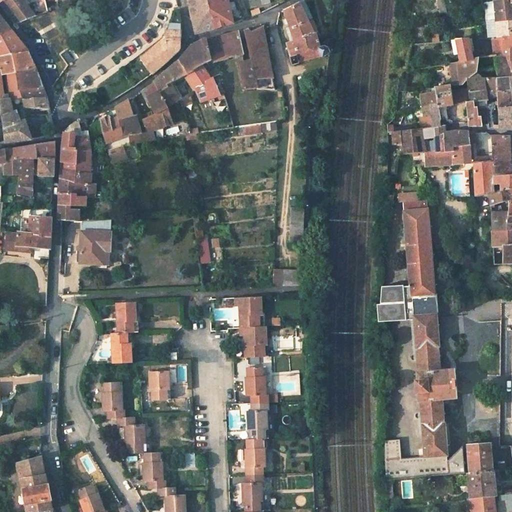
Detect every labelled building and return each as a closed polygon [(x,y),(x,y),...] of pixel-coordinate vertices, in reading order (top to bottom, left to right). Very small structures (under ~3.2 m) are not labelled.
[(24,0),(6,0),(1,4),(8,13),(16,24),(34,17),(31,6),(24,0)] [(227,0),(222,0),(208,4),(214,30),(232,24),(231,17),(227,0)] [(511,0),(496,0),(492,0),(494,20),(511,15),(511,0)] [(286,43),(292,65),(298,63),(298,59),(321,52),(322,56),(330,52),(328,48),(323,46),(320,49),(313,35),(320,31),(304,1),(300,2),(282,11),(293,40),(286,43)] [(208,4),(189,8),(192,21),(195,35),(214,30),(208,4)] [(0,36),(11,30),(0,15),(0,14),(0,36)] [(241,15),(231,17),(232,24),(243,22),(241,15)] [(511,15),(494,20),(496,37),(511,36),(511,15)] [(237,64),(244,92),(273,90),(261,22),(258,31),(251,34),(247,29),(243,30),(250,61),(244,62),(237,64)] [(11,30),(0,36),(0,55),(2,58),(27,52),(26,50),(17,38),(11,30)] [(212,60),(212,63),(243,56),(238,31),(208,38),(212,60)] [(169,32),(165,32),(165,41),(180,41),(180,37),(180,33),(169,32)] [(490,37),(493,54),(508,53),(508,51),(511,50),(511,36),(496,37),(490,37)] [(178,60),(188,75),(201,65),(212,60),(208,38),(194,44),(189,49),(186,52),(178,60)] [(455,39),(459,61),(471,59),(467,38),(455,39)] [(165,41),(141,57),(152,75),(177,54),(180,48),(180,41),(165,41)] [(493,54),(494,71),(510,70),(510,65),(511,64),(511,50),(508,51),(508,53),(493,54)] [(27,52),(2,58),(8,72),(35,69),(31,60),(27,52)] [(476,58),(476,70),(483,69),(484,71),(494,71),(493,54),(476,58)] [(458,75),(459,82),(461,82),(465,79),(476,70),(476,58),(471,59),(459,61),(447,63),(448,67),(455,67),(456,75),(458,75)] [(153,85),(159,96),(184,78),(188,75),(178,60),(153,83),(153,85)] [(68,65),(72,71),(76,69),(71,62),(68,65)] [(494,71),(495,77),(511,76),(511,64),(510,65),(510,70),(494,71)] [(188,75),(206,100),(219,95),(217,87),(214,77),(210,77),(201,65),(188,75)] [(35,69),(8,72),(18,89),(42,89),(38,76),(35,69)] [(465,79),(467,99),(474,99),(485,99),(485,98),(485,88),(482,88),(482,77),(476,70),(465,79)] [(0,72),(0,108),(4,143),(31,140),(25,121),(22,122),(19,109),(17,109),(13,99),(24,98),(18,89),(8,72),(0,72)] [(495,95),(496,101),(511,99),(511,98),(511,76),(495,77),(495,86),(495,95)] [(482,77),(482,88),(485,88),(495,86),(495,77),(482,77)] [(164,107),(165,110),(181,104),(187,99),(178,86),(183,83),(186,80),(184,78),(159,96),(164,107)] [(434,91),(439,119),(446,118),(445,104),(451,102),(448,82),(433,86),(434,91)] [(143,90),(153,111),(164,107),(159,96),(153,85),(143,90)] [(485,88),(485,98),(495,95),(495,86),(485,88)] [(42,89),(18,89),(24,98),(46,99),(44,94),(42,89)] [(430,115),(431,127),(433,126),(440,126),(440,122),(439,119),(434,91),(418,95),(420,108),(421,116),(430,115)] [(46,99),(24,98),(25,109),(49,109),(47,104),(46,99)] [(109,120),(114,129),(122,126),(120,120),(133,115),(127,99),(120,104),(116,106),(119,115),(109,120)] [(463,99),(467,125),(475,125),(480,125),(480,116),(477,115),(477,105),(474,106),(474,99),(467,99),(463,99)] [(494,106),(494,110),(496,110),(496,108),(511,108),(511,99),(496,101),(493,101),(494,106)] [(486,125),(486,126),(490,126),(489,107),(494,106),(493,101),(485,103),(485,106),(486,125)] [(127,137),(129,144),(155,140),(152,130),(172,124),(165,110),(164,107),(141,115),(142,117),(147,131),(144,132),(127,137)] [(497,126),(497,129),(511,128),(511,119),(511,120),(511,108),(496,108),(496,110),(497,126)] [(119,138),(121,145),(129,144),(127,137),(144,132),(136,116),(134,117),(133,115),(120,120),(122,126),(114,129),(109,120),(107,115),(98,119),(103,132),(102,132),(105,142),(119,138)] [(403,143),(403,154),(424,152),(444,149),(444,133),(444,129),(443,125),(440,126),(433,126),(433,140),(428,140),(428,147),(423,148),(423,139),(403,143)] [(392,132),(393,144),(403,143),(423,139),(422,128),(402,131),(392,132)] [(424,152),(425,165),(469,162),(467,137),(472,137),(472,129),(459,129),(444,133),(444,149),(424,152)] [(63,134),(61,162),(78,163),(81,150),(91,149),(88,133),(82,132),(81,137),(63,134)] [(489,160),(490,177),(492,177),(509,175),(508,137),(489,136),(490,156),(489,160)] [(54,143),(35,147),(39,160),(54,159),(54,143)] [(120,144),(105,149),(109,163),(124,158),(120,144)] [(35,147),(5,151),(4,163),(23,161),(33,160),(39,160),(35,147)] [(476,195),(476,206),(489,206),(488,193),(492,192),(492,186),(492,177),(490,177),(489,160),(480,160),(480,156),(481,148),(476,148),(477,155),(474,155),(474,161),(472,161),(474,195),(476,195)] [(61,162),(60,170),(86,172),(90,155),(92,155),(91,149),(81,150),(78,163),(61,162)] [(94,164),(92,155),(90,155),(86,172),(90,173),(89,182),(95,183),(96,175),(93,175),(94,164)] [(54,159),(39,160),(39,172),(38,172),(38,176),(54,177),(54,159)] [(23,161),(4,163),(4,174),(19,175),(33,173),(33,160),(23,161)] [(60,170),(59,178),(89,182),(90,173),(86,172),(60,170)] [(33,173),(19,175),(17,192),(33,195),(33,185),(34,176),(38,176),(38,172),(33,173)] [(59,178),(59,192),(87,198),(96,199),(113,197),(113,188),(112,174),(96,175),(95,183),(89,182),(59,178)] [(492,177),(492,186),(498,184),(498,191),(507,189),(511,187),(511,175),(509,175),(492,177)] [(489,206),(491,230),(511,228),(511,223),(508,223),(507,210),(500,210),(500,202),(503,202),(504,208),(507,208),(507,189),(498,191),(492,192),(488,193),(489,206)] [(59,192),(58,220),(60,220),(77,221),(78,209),(70,208),(70,206),(86,208),(87,198),(59,192)] [(409,285),(410,296),(413,296),(433,294),(426,201),(404,202),(409,285)] [(302,244),(304,211),(290,210),(289,244),(302,244)] [(52,218),(30,216),(29,234),(51,236),(52,218)] [(80,231),(78,262),(108,264),(110,232),(110,219),(81,221),(80,231)] [(511,228),(491,230),(492,245),(501,245),(511,244),(511,228)] [(196,230),(198,263),(207,262),(205,229),(196,230)] [(33,254),(33,246),(18,245),(19,233),(7,232),(5,251),(33,254)] [(29,234),(19,233),(18,245),(33,246),(38,247),(50,247),(51,236),(29,234)] [(511,244),(501,245),(501,264),(511,264),(511,244)] [(50,247),(38,247),(37,258),(50,259),(50,247)] [(269,273),(270,288),(300,287),(301,272),(269,273)] [(381,304),(397,303),(397,286),(397,278),(387,278),(382,278),(381,304)] [(460,292),(462,299),(476,298),(475,279),(457,279),(457,282),(460,292)] [(449,284),(451,294),(460,292),(457,282),(449,284)] [(397,286),(397,303),(413,302),(413,296),(410,296),(409,285),(397,286)] [(414,317),(435,316),(433,301),(433,294),(413,296),(413,302),(414,317)] [(236,318),(237,330),(256,329),(256,317),(258,317),(257,299),(233,300),(233,309),(240,308),(240,318),(236,318)] [(378,304),(379,320),(413,317),(414,317),(413,302),(397,303),(381,304),(378,304)] [(123,323),(123,334),(134,334),(142,333),(141,319),(139,319),(139,305),(120,306),(121,323),(123,323)] [(413,317),(424,457),(447,455),(445,424),(443,424),(442,404),(441,398),(452,398),(455,397),(454,391),(460,391),(459,375),(453,375),(452,369),(449,369),(438,370),(438,364),(436,347),(438,347),(435,316),(414,317),(413,317)] [(242,348),(242,360),(261,359),(261,347),(263,347),(262,329),(261,329),(256,329),(237,330),(237,339),(245,339),(245,348),(242,348)] [(115,349),(115,364),(135,363),(134,334),(117,334),(117,348),(115,349)] [(249,398),(249,406),(267,405),(266,397),(262,397),(261,379),(257,379),(257,368),(245,369),(246,382),(243,382),(244,398),(249,398)] [(151,390),(151,403),(164,402),(163,392),(167,392),(166,373),(149,374),(149,390),(151,390)] [(109,413),(109,420),(118,419),(124,419),(124,412),(121,413),(121,394),(117,394),(117,384),(106,384),(106,398),(104,398),(104,413),(109,413)] [(249,428),(249,441),(258,440),(262,440),(262,431),(265,431),(265,414),(267,414),(267,405),(249,406),(250,412),(245,412),(246,428),(249,428)] [(128,442),(128,455),(142,454),(142,445),(145,445),(145,426),(144,426),(143,418),(124,419),(118,419),(118,428),(125,428),(125,442),(128,442)] [(495,511),(494,497),(497,497),(494,470),(492,470),(489,445),(488,433),(475,435),(476,446),(468,447),(469,468),(454,470),(453,462),(425,464),(425,477),(469,473),(471,500),(473,500),(474,511),(495,511)] [(244,455),(245,477),(260,476),(260,470),(262,470),(262,451),(258,451),(258,440),(249,441),(246,441),(247,455),(244,455)] [(149,482),(149,489),(157,489),(164,489),(164,481),(162,481),(162,464),(158,464),(158,454),(145,454),(146,467),(143,468),(144,483),(149,482)] [(42,458),(17,466),(19,475),(21,475),(27,511),(42,511),(52,510),(50,501),(51,500),(48,485),(46,485),(42,458)] [(385,466),(385,482),(425,477),(425,464),(424,462),(385,466)] [(246,500),(245,511),(248,511),(258,511),(258,502),(258,485),(260,485),(260,476),(245,477),(245,485),(242,486),(243,500),(246,500)] [(107,511),(107,510),(104,511),(99,494),(95,496),(91,486),(80,490),(84,503),(82,504),(85,511),(107,511)] [(166,511),(167,511),(185,511),(185,496),(174,496),(174,488),(164,489),(157,489),(158,497),(165,498),(165,511),(166,511)]
